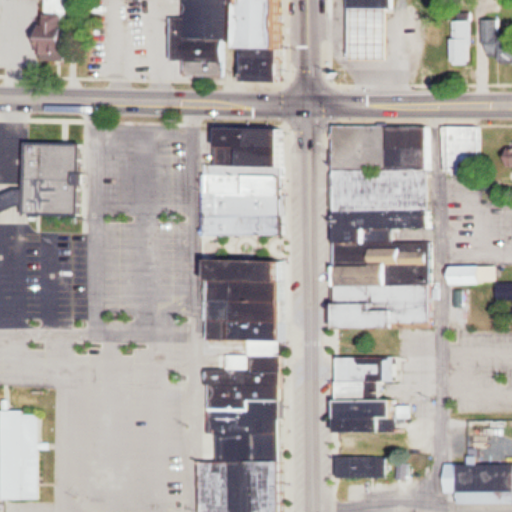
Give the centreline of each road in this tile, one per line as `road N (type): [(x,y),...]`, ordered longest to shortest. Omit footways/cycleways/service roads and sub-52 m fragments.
road 1 (tertiary): [(313,511),(309,100)]
road 2 (primary): [(309,100),(0,97)]
road 3 (primary): [(511,100),(309,100)]
